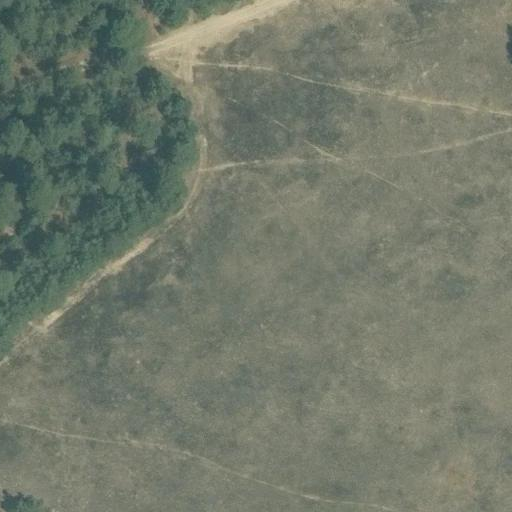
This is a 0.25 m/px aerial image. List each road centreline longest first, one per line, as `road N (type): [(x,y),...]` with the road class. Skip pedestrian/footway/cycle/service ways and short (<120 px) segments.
road 1 (track): [(0,357),(184,205),(204,147),(182,68),(186,43),(276,0)]
road 2 (track): [(0,94),(186,43)]
